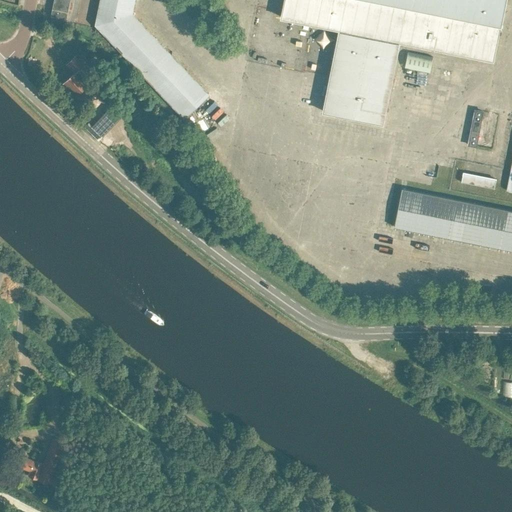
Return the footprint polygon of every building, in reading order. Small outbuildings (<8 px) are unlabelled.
[(68,11),(70,0),(54,0),(53,8),(52,9),(51,16),(67,19),(68,12),(68,11)] [(209,94),(133,14),(135,0),(101,0),(96,24),(184,117),(209,94)] [(284,0),(282,17),(340,29),(324,111),(383,123),(400,41),(493,59),(504,0),(284,0)] [(408,52),(405,67),(420,70),(421,70),(430,72),(433,57),(408,52)] [(90,78),(95,73),(76,55),(68,64),(76,72),(64,83),(70,89),(71,88),(77,94),(84,86),(88,83),(83,78),(86,75),(90,78)] [(476,109),(469,144),(476,146),(483,111),(476,109)] [(497,179),(463,172),(461,181),(495,188),(497,179)] [(511,249),(511,210),(402,188),(394,226),(511,249)] [(462,359),(458,368),(465,371),(469,362),(462,359)] [(503,396),(511,396),(511,381),(504,381),(503,396)] [(52,475),(62,449),(60,448),(63,441),(53,437),(44,464),(20,455),(16,465),(30,470),(29,475),(56,485),(59,477),(52,475)] [(10,451),(8,455),(11,459),(16,459),(18,454),(15,450),(10,451)] [(57,489),(52,498),(62,503),(62,502),(66,495),(66,493),(57,489)]
